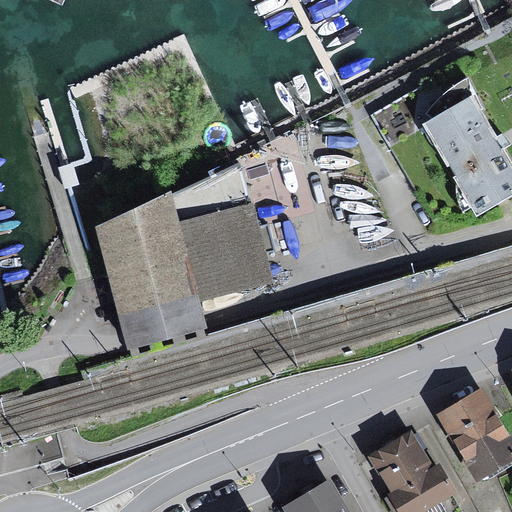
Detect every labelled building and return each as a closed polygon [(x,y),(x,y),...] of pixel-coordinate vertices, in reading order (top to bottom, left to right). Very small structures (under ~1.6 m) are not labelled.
[(419,127),(471,215),(511,190),(511,166),(498,144),(479,112),(484,110),(469,79),(459,85),(449,91),(440,99),(431,108),(426,115),(432,119),(419,127)] [(201,305),(276,285),(267,255),(275,252),(269,225),(260,227),(253,204),(240,164),(228,169),(226,164),(214,170),(208,172),(210,177),(172,195),(96,230),(119,317),(126,340),(129,351),(131,351),(133,357),(141,355),(139,349),(150,346),(151,351),(163,348),(162,343),(173,340),(174,345),(186,341),(185,336),(196,333),(197,338),(206,335),(205,331),(208,330),(205,319),(201,305)] [(511,448),(511,445),(475,385),(432,411),(455,448),(461,445),(476,470),(511,448)] [(399,511),(461,511),(452,496),(456,493),(438,464),(432,468),(408,428),(372,450),(394,488),(387,492),(399,511)] [(349,511),(330,480),(282,509),(284,511),(349,511)]
